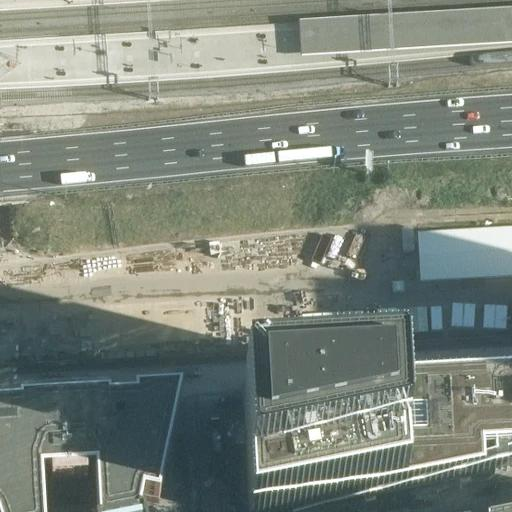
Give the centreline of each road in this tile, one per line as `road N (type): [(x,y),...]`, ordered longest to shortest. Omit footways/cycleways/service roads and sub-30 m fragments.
road 1 (motorway): [(0,167),(511,122)]
road 2 (residential): [(209,369),(511,355)]
road 3 (residential): [(0,381),(209,369)]
road 4 (residential): [(209,369),(218,511)]
